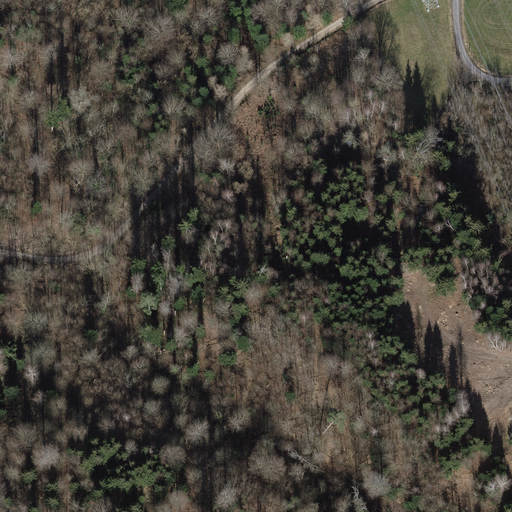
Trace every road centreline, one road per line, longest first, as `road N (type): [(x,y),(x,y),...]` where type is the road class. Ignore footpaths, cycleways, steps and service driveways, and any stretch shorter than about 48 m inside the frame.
road 1 (track): [(9,254),(78,259),(99,248),(262,78),(383,0)]
road 2 (track): [(89,0),(42,87),(52,181),(9,254)]
